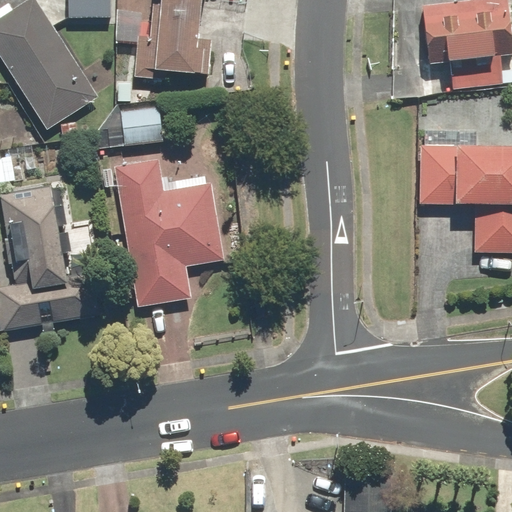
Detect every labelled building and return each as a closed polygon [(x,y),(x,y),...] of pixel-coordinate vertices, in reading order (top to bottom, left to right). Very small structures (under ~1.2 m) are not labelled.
[(99,96),(37,0),(33,0),(0,21),(0,51),(49,128),(99,96)] [(70,0),(71,19),(113,18),(112,0),(70,0)] [(205,75),(212,0),(147,0),(141,70),(205,75)] [(504,82),(501,51),(511,49),(511,25),(509,0),(481,0),(425,6),(431,59),(452,57),(455,87),(504,82)] [(161,108),(123,112),(127,145),(165,141),(161,108)] [(511,147),(426,148),(425,205),(476,205),(477,253),(511,252),(511,147)] [(3,152),(0,152),(0,186),(15,184),(11,154),(3,155),(3,152)] [(213,185),(166,193),(160,159),(116,166),(131,253),(140,309),(193,300),(188,266),(226,260),(213,185)] [(96,273),(75,276),(61,185),(2,195),(17,285),(0,288),(0,332),(0,333),(103,317),(96,273)] [(393,511),(394,474),(345,473),(344,511),(393,511)]
